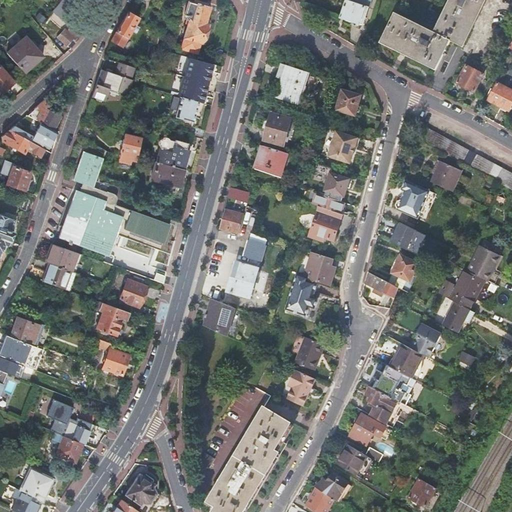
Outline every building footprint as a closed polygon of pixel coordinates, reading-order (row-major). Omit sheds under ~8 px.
[(369,0),(345,0),(340,16),(362,23),(369,0)] [(380,39),(421,60),(436,67),(450,40),(460,45),(482,0),(448,0),(432,31),(394,12),(380,39)] [(207,7),(194,4),(187,2),(183,16),(186,16),(185,20),(187,21),(183,38),(180,49),(196,54),(199,43),(204,45),(210,25),(205,24),(209,8),(207,7)] [(130,13),(127,11),(111,41),(121,47),(130,31),(134,33),(137,28),(134,26),(138,18),(130,13)] [(226,29),(228,22),(219,20),(217,26),(226,29)] [(57,36),(70,48),(81,35),(70,26),(65,31),(63,30),(57,36)] [(150,34),(148,42),(156,43),(158,36),(150,34)] [(25,36),(6,53),(24,72),(42,55),(25,36)] [(100,70),(91,97),(93,97),(94,100),(100,102),(102,100),(104,101),(108,91),(108,89),(126,95),(131,80),(129,80),(133,68),(118,63),(114,74),(100,70)] [(300,71),(280,64),(275,78),(278,78),(278,77),(280,77),(280,78),(281,78),(279,86),(276,97),(299,104),(305,86),(313,90),(321,78),(308,72),(307,73),(300,70),(300,71)] [(483,74),(465,65),(457,83),(474,92),(483,74)] [(0,93),(13,82),(0,66),(0,93)] [(150,85),(154,71),(145,69),(141,83),(150,85)] [(488,100),(510,110),(511,105),(511,89),(497,82),(488,100)] [(108,89),(108,91),(125,97),(126,95),(108,89)] [(342,90),(336,110),(355,115),(361,96),(342,90)] [(50,101),(46,97),(33,108),(34,109),(27,115),(52,128),(59,116),(46,109),(50,101)] [(200,115),(203,103),(181,97),(175,117),(193,122),(195,114),(200,115)] [(284,145),(291,119),(271,114),(264,140),(284,145)] [(14,126),(10,130),(12,131),(30,141),(32,139),(47,148),(56,132),(40,122),(33,136),(14,126)] [(511,172),(419,124),(413,136),(511,188),(511,172)] [(188,134),(202,138),(205,129),(190,125),(188,134)] [(34,149),(37,144),(12,131),(10,130),(1,136),(2,141),(24,153),(28,145),(34,149)] [(358,138),(336,132),(328,157),(350,164),(358,138)] [(130,159),(136,161),(137,156),(141,137),(124,133),(119,152),(121,152),(118,160),(129,163),(130,159)] [(160,145),(156,161),(183,168),(188,149),(184,148),(186,142),(177,140),(176,141),(172,140),(172,139),(171,138),(170,137),(169,137),(168,136),(167,136),(166,136),(164,137),(163,137),(162,138),(161,139),(161,140),(160,141),(160,142),(160,144),(160,145)] [(257,170),(281,178),(288,154),(262,146),(260,155),(258,155),(256,159),(258,160),(257,163),(259,164),(257,170)] [(112,195),(105,192),(91,187),(102,157),(82,151),(72,181),(81,184),(79,191),(75,190),(71,201),(74,201),(61,239),(67,241),(67,243),(70,244),(71,242),(105,255),(118,218),(125,220),(122,228),(161,242),(167,223),(114,204),(115,201),(115,200),(115,199),(114,197),(114,196),(112,195)] [(178,187),(184,169),(183,168),(156,161),(151,179),(178,187)] [(440,161),(431,182),(436,184),(452,191),(461,170),(440,161)] [(6,184),(24,191),(27,188),(29,182),(27,182),(31,172),(22,169),(23,166),(14,163),(6,184)] [(344,196),(349,180),(330,174),(325,190),(344,196)] [(418,219),(419,216),(430,191),(405,181),(401,190),(404,191),(400,200),(397,201),(395,205),(397,209),(396,210),(418,219)] [(246,203),(249,192),(229,187),(226,197),(246,203)] [(430,191),(419,216),(423,218),(425,213),(428,215),(436,194),(430,191)] [(341,214),(345,203),(317,194),(313,205),(319,207),(341,214)] [(333,241),(342,215),(341,214),(319,207),(309,236),(324,241),(325,238),(333,241)] [(245,216),(226,211),(221,228),(240,234),(245,216)] [(0,236),(10,240),(11,241),(14,230),(11,229),(14,220),(0,214),(0,236)] [(415,230),(399,222),(389,242),(406,249),(416,254),(425,235),(415,230)] [(0,256),(5,244),(8,245),(10,240),(0,236),(0,256)] [(266,245),(250,240),(249,245),(265,250),(266,245)] [(67,270),(74,252),(51,243),(44,261),(50,263),(67,270)] [(265,250),(249,245),(247,244),(243,256),(255,259),(262,261),(265,250)] [(480,246),(467,271),(486,280),(499,255),(480,246)] [(330,266),(332,259),(312,253),(308,264),(312,266),(308,277),(307,281),(312,283),(313,281),(328,286),(335,267),(330,266)] [(486,280),(493,284),(498,275),(493,273),(502,256),(499,255),(486,280)] [(398,288),(407,292),(412,282),(409,281),(417,264),(400,256),(387,283),(398,288)] [(227,291),(250,298),(259,268),(245,265),(246,263),(243,262),(243,264),(236,262),(227,291)] [(68,290),(74,273),(67,270),(50,263),(43,281),(68,290)] [(469,309),(474,298),(488,306),(498,286),(493,284),(486,280),(467,271),(465,270),(455,287),(453,286),(453,285),(445,280),(438,293),(455,302),(443,325),(457,332),(463,319),(469,309)] [(314,292),(316,284),(312,283),(307,281),(308,277),(305,276),(297,273),(285,309),(305,315),(308,306),(314,308),(317,298),(312,296),(314,292)] [(390,296),(393,298),(398,288),(387,283),(369,273),(364,282),(374,288),(372,292),(380,296),(381,293),(390,298),(390,296)] [(158,300),(160,291),(125,279),(118,299),(138,307),(142,295),(158,300)] [(235,309),(211,299),(207,314),(206,313),(205,317),(206,317),(203,326),(227,336),(235,309)] [(129,312),(100,301),(97,301),(94,309),(102,312),(96,329),(116,336),(122,319),(126,321),(129,312)] [(469,309),(463,319),(469,322),(474,312),(469,309)] [(149,331),(152,320),(137,315),(133,325),(149,331)] [(17,317),(11,336),(36,344),(42,326),(17,317)] [(421,323),(416,333),(417,334),(415,338),(414,338),(409,347),(424,355),(428,358),(431,352),(441,335),(441,334),(421,323)] [(0,349),(0,354),(18,362),(25,343),(5,335),(0,349)] [(441,335),(431,352),(434,354),(444,350),(448,343),(446,338),(441,335)] [(314,369),(324,344),(305,336),(295,362),(314,369)] [(96,338),(94,346),(108,351),(102,367),(121,374),(128,355),(110,348),(109,343),(96,338)] [(417,370),(424,355),(409,347),(400,343),(388,365),(404,373),(412,378),(413,377),(416,378),(420,371),(417,370)] [(474,358),(462,352),(459,358),(471,364),(474,358)] [(15,362),(0,356),(0,366),(11,372),(15,362)] [(396,389),(404,373),(388,365),(387,365),(380,380),(396,389)] [(303,405),(315,379),(296,370),(289,385),(293,387),(288,398),(303,405)] [(264,407),(270,396),(258,390),(258,389),(245,383),(205,451),(206,453),(201,461),(210,467),(203,479),(203,484),(214,491),(208,500),(217,505),(214,510),(216,511),(241,511),(284,442),(279,440),(289,423),(264,407)] [(386,424),(399,401),(371,386),(367,394),(368,394),(371,396),(369,401),(371,401),(369,405),(374,408),(370,415),(386,424)] [(398,416),(405,404),(399,401),(386,424),(394,429),(400,417),(398,416)] [(95,415),(81,409),(79,419),(91,424),(95,415)] [(362,414),(351,434),(357,437),(356,440),(366,446),(373,433),(386,440),(391,430),(378,423),(362,414)] [(82,444),(72,440),(64,436),(56,454),(75,461),(82,444)] [(454,450),(458,443),(451,439),(447,447),(454,450)] [(367,456),(348,445),(337,464),(356,475),(367,456)] [(366,454),(380,461),(384,455),(370,447),(366,454)] [(367,456),(356,475),(360,478),(372,459),(367,456)] [(22,491),(42,500),(51,480),(31,470),(21,491),(22,491)] [(140,473),(125,494),(140,504),(142,502),(150,503),(156,493),(153,487),(155,484),(140,473)] [(335,499),(337,500),(348,483),(332,473),(328,480),(324,477),(323,478),(323,479),(323,481),(321,482),(320,482),(319,482),(318,483),(315,487),(317,487),(335,499)] [(426,506),(437,488),(416,476),(414,479),(418,482),(409,497),(426,506)] [(318,511),(326,511),(335,499),(317,487),(306,504),(318,511)] [(12,509),(16,511),(35,511),(42,500),(22,491),(12,509)] [(140,511),(122,499),(112,511),(140,511)]
